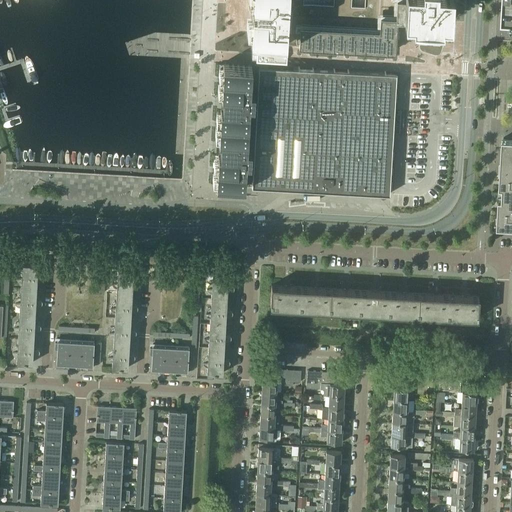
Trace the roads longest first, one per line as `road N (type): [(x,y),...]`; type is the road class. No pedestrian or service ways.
road 1 (unclassified): [(215,228),(418,232),(451,221),(469,186),(480,0)]
road 2 (unclassified): [(468,0),(458,189),(443,210),(418,221),(271,216),(215,228)]
road 3 (residential): [(246,350),(252,246),(503,259)]
road 4 (unclassified): [(200,189),(211,0)]
road 5 (unclassified): [(0,223),(173,229)]
road 6 (residential): [(356,511),(364,356)]
road 7 (residential): [(489,511),(497,363)]
road 8 (residential): [(364,356),(497,363)]
road 9 (residential): [(75,511),(81,383)]
road 10 (residential): [(140,387),(144,267)]
